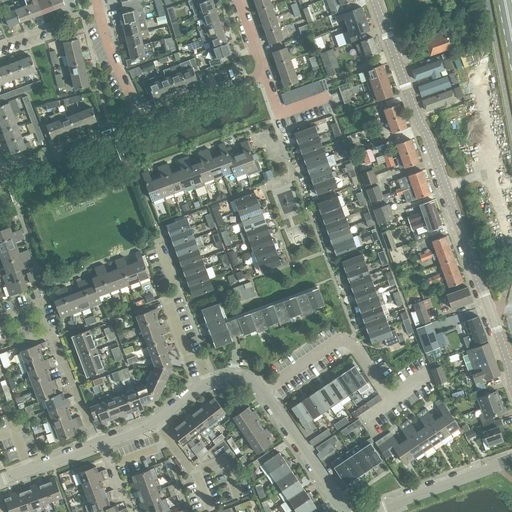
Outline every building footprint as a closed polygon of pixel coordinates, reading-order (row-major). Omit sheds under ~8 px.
[(37,0),(24,0),(27,5),(31,18),(43,14),(37,0)] [(37,0),(43,14),(54,9),(50,0),(37,0)] [(50,0),(54,9),(65,5),(63,0),(50,0)] [(202,0),(189,0),(188,1),(191,9),(192,8),(194,15),(201,13),(201,14),(215,9),(212,0),(205,0),(202,1),(202,0)] [(255,0),(258,9),(272,4),(270,0),(255,0)] [(130,10),(120,13),(123,25),(138,22),(137,19),(145,17),(141,3),(129,5),(130,10)] [(9,26),(20,22),(15,9),(13,4),(2,8),(9,26)] [(262,21),(276,16),(272,4),(258,9),(262,21)] [(20,22),(31,18),(27,5),(15,9),(20,22)] [(175,35),(181,33),(172,5),(165,7),(175,35)] [(329,16),(340,12),(338,7),(338,6),(336,7),(327,10),(329,16)] [(314,21),(309,7),(303,9),(308,23),(314,21)] [(347,25),(366,18),(362,7),(336,17),(337,21),(345,19),(347,25)] [(205,25),(219,20),(215,9),(201,14),(201,13),(194,15),(193,16),(195,20),(199,18),(200,20),(203,19),(205,24),(205,25)] [(158,25),(167,23),(165,16),(157,19),(158,25)] [(266,32),(280,28),(276,16),(262,21),(266,32)] [(138,22),(123,25),(126,36),(140,33),(140,32),(148,30),(145,17),(137,19),(138,22)] [(366,18),(347,25),(349,31),(342,33),(346,44),(357,40),(355,35),(370,30),(366,18)] [(223,31),(219,20),(205,25),(205,24),(197,27),(198,31),(200,30),(203,37),(208,35),(209,36),(223,31)] [(301,36),(307,34),(304,25),(298,27),(301,36)] [(280,28),(266,32),(270,44),(284,39),(280,28)] [(430,55),(455,46),(448,28),(439,31),(439,32),(424,37),(430,55)] [(126,36),(129,48),(143,44),(143,43),(141,37),(149,35),(148,30),(140,32),(140,33),(126,36)] [(203,37),(196,40),(199,48),(204,46),(203,44),(210,41),(213,47),(227,42),(223,31),(209,36),(208,35),(203,37)] [(379,53),(373,37),(361,41),(361,42),(356,44),(359,52),(365,50),(367,57),(379,53)] [(67,53),(80,50),(78,39),(64,42),(67,53)] [(160,42),(163,54),(174,49),(172,39),(160,42)] [(131,59),(135,59),(136,65),(153,58),(152,54),(153,53),(150,41),(143,43),(143,44),(129,48),(131,59)] [(213,47),(208,49),(212,60),(209,61),(211,66),(223,62),(221,57),(231,54),(227,42),(213,47)] [(276,62),(290,58),(286,47),(273,51),(276,62)] [(327,77),(341,72),(333,49),(319,53),(327,77)] [(70,65),(83,62),(80,50),(67,53),(70,65)] [(19,60),(24,75),(36,71),(31,56),(19,60)] [(199,69),(195,58),(189,60),(179,64),(180,64),(182,71),(181,72),(186,85),(198,81),(194,72),(199,69)] [(281,75),(294,70),(290,58),(276,62),(281,75)] [(447,70),(452,68),(453,68),(449,58),(443,60),(447,70)] [(414,69),(419,81),(433,76),(435,80),(442,78),(441,74),(446,72),(441,59),(414,69)] [(13,79),(24,75),(19,60),(8,64),(13,79)] [(144,72),(156,67),(154,61),(142,66),(144,72)] [(72,77),(86,74),(83,62),(70,65),(72,77)] [(0,80),(1,84),(13,79),(8,64),(0,67),(0,80)] [(176,90),(186,85),(181,72),(182,71),(180,64),(169,68),(172,76),(170,76),(176,90)] [(367,81),(386,74),(382,64),(364,71),(367,81)] [(165,94),(176,90),(170,76),(172,76),(169,68),(163,70),(166,78),(160,80),(165,94)] [(294,70),(281,75),(285,86),(298,82),(294,70)] [(452,84),(458,82),(454,72),(448,74),(452,84)] [(86,74),(72,77),(75,89),(89,86),(86,74)] [(371,91),(390,84),(386,74),(367,81),(371,91)] [(165,94),(160,80),(158,75),(143,81),(147,93),(151,92),(154,98),(165,94)] [(319,80),(323,91),(329,89),(324,78),(319,80)] [(28,85),(30,90),(42,86),(40,80),(28,85)] [(317,93),(323,91),(319,80),(313,82),(317,93)] [(312,95),(317,93),(313,82),(308,84),(312,95)] [(307,97),(312,95),(308,84),(303,86),(307,97)] [(390,84),(371,91),(375,101),(393,94),(390,84)] [(19,94),(30,90),(28,85),(17,89),(19,94)] [(420,94),(422,100),(448,91),(446,85),(420,94)] [(301,99),(307,97),(303,86),(297,88),(301,99)] [(457,98),(463,96),(460,86),(454,88),(457,98)] [(347,89),(349,95),(352,101),(356,99),(352,87),(347,89)] [(296,101),(301,99),(297,88),(292,90),(296,101)] [(7,99),(19,94),(17,89),(5,93),(7,99)] [(347,89),(340,92),(342,97),(349,95),(347,89)] [(291,103),(296,101),(292,90),(286,92),(291,103)] [(423,101),(427,113),(446,106),(447,109),(453,107),(452,104),(457,102),(453,91),(423,101)] [(285,105),(291,103),(286,92),(281,94),(285,105)] [(349,95),(342,97),(344,104),(352,101),(349,95)] [(27,110),(32,108),(28,96),(22,98),(27,110)] [(0,119),(13,114),(21,112),(16,99),(8,101),(8,103),(0,106),(0,119)] [(389,121),(403,116),(398,104),(384,109),(389,121)] [(79,112),(84,126),(97,121),(92,107),(79,112)] [(31,121),(36,119),(32,108),(27,110),(31,121)] [(63,118),(60,112),(55,114),(63,134),(75,129),(69,116),(63,118)] [(75,129),(84,126),(79,112),(69,116),(75,129)] [(0,123),(3,132),(18,126),(13,114),(0,119),(0,123)] [(51,138),(63,134),(55,114),(50,116),(52,122),(46,125),(51,138)] [(403,116),(389,121),(393,132),(407,127),(403,116)] [(378,118),(370,120),(373,127),(380,124),(378,118)] [(35,132),(41,130),(36,119),(31,121),(35,132)] [(332,131),(338,129),(336,122),(330,124),(332,131)] [(380,124),(373,127),(375,133),(382,130),(380,124)] [(298,143),(318,136),(314,125),(294,133),(295,133),(291,134),(293,138),(296,137),(298,143)] [(7,143),(22,137),(18,126),(3,132),(7,143)] [(338,129),(332,131),(335,138),(341,135),(338,129)] [(41,130),(35,132),(39,141),(44,139),(41,130)] [(302,154),(322,146),(318,136),(298,143),(295,144),(297,148),(299,147),(302,154)] [(12,154),(26,149),(31,147),(29,142),(24,144),(22,137),(7,143),(12,154)] [(411,139),(397,144),(401,155),(415,150),(411,139)] [(240,154),(246,171),(247,175),(261,169),(257,159),(254,161),(246,141),(241,143),(244,152),(240,154)] [(226,148),(224,142),(219,144),(222,153),(217,155),(224,174),(234,170),(226,148)] [(340,151),(346,149),(343,143),(338,145),(340,151)] [(246,171),(240,154),(234,156),(231,146),(226,148),(234,170),(236,175),(246,171)] [(309,174),(329,166),(322,146),(302,154),(299,155),(301,158),(303,158),(305,163),(303,164),(304,168),(307,167),(309,174)] [(224,174),(217,155),(212,157),(209,148),(203,150),(214,177),(224,174)] [(365,164),(375,161),(371,148),(361,152),(365,164)] [(346,149),(340,151),(342,158),(348,156),(346,149)] [(197,163),(204,181),(214,177),(203,150),(198,152),(202,161),(197,163)] [(405,167),(419,162),(415,150),(401,155),(405,167)] [(383,156),(385,162),(392,159),(390,153),(383,156)] [(188,156),(184,158),(194,185),(193,185),(197,196),(207,192),(203,182),(204,181),(197,163),(192,165),(188,156)] [(184,189),(193,185),(194,185),(184,158),(178,160),(182,169),(177,171),(184,189)] [(394,165),(392,159),(385,162),(387,168),(394,165)] [(184,189),(177,171),(172,172),(168,163),(163,165),(173,192),(184,189)] [(346,167),(342,169),(344,173),(347,171),(353,169),(351,163),(345,165),(346,167)] [(163,196),(173,192),(163,165),(158,167),(162,176),(157,178),(163,196)] [(309,174),(306,175),(308,179),(311,178),(313,184),(333,177),(336,176),(335,171),(332,172),(330,166),(309,174)] [(353,169),(347,171),(350,178),(356,176),(353,169)] [(365,186),(377,181),(373,169),(361,174),(365,186)] [(405,184),(406,186),(407,186),(408,188),(426,181),(422,170),(409,175),(402,177),(401,179),(403,183),(405,184)] [(148,171),(143,173),(155,204),(165,200),(163,196),(157,178),(152,180),(148,171)] [(337,187),(333,177),(313,184),(310,185),(312,189),(315,188),(317,195),(337,187)] [(406,186),(401,188),(402,191),(403,190),(404,192),(409,191),(412,200),(431,193),(426,181),(408,188),(407,186),(406,186)] [(371,201),(383,197),(379,186),(367,190),(371,201)] [(259,203),(262,202),(260,198),(257,199),(255,192),(234,200),(238,210),(259,203)] [(321,214),(341,207),(337,196),(317,203),(321,214)] [(420,204),(422,212),(407,217),(409,223),(438,213),(433,199),(420,204)] [(182,205),(184,212),(191,210),(188,203),(182,205)] [(219,203),(211,206),(213,212),(221,209),(219,203)] [(261,209),(259,203),(238,210),(242,220),(262,213),(265,212),(264,208),(261,209)] [(376,216),(391,211),(388,204),(374,209),(376,216)] [(325,224),(345,217),(341,207),(321,214),(318,215),(320,219),(322,218),(325,224)] [(391,211),(376,216),(379,223),(393,218),(391,211)] [(207,222),(213,220),(210,213),(205,215),(207,222)] [(265,219),(262,213),(242,220),(246,231),(266,223),(269,222),(268,218),(265,219)] [(438,213),(409,223),(411,230),(427,224),(429,231),(442,226),(438,213)] [(221,216),(216,218),(218,225),(224,223),(221,216)] [(171,236),(191,228),(187,217),(164,226),(165,230),(168,229),(171,236)] [(329,234),(349,227),(345,217),(325,224),(322,225),(323,229),(326,228),(328,234),(329,234)] [(246,231),(240,233),(243,243),(249,240),(270,233),(273,232),(271,229),(269,230),(266,223),(246,231)] [(0,230),(0,242),(22,234),(21,229),(12,232),(10,227),(0,230)] [(332,244),(352,237),(349,227),(329,234),(328,234),(325,235),(327,238),(330,237),(332,244)] [(174,246),(195,239),(191,228),(171,236),(168,237),(169,240),(172,239),(174,246)] [(223,238),(229,236),(227,230),(221,232),(223,238)] [(387,251),(394,248),(388,230),(381,233),(387,251)] [(426,231),(413,236),(415,241),(428,237),(426,231)] [(215,243),(221,241),(218,233),(212,235),(215,243)] [(272,240),(270,233),(249,240),(253,250),(273,243),(276,242),(275,239),(272,240)] [(0,242),(0,253),(18,247),(16,242),(24,239),(22,234),(0,242)] [(229,236),(223,238),(225,245),(231,243),(230,240),(234,239),(233,235),(229,236)] [(437,252),(450,247),(445,235),(432,240),(437,252)] [(332,244),(329,245),(330,248),(334,247),(336,255),(356,247),(352,237),(332,244)] [(178,256),(198,249),(195,239),(174,246),(171,247),(173,250),(175,249),(178,256)] [(276,250),(273,243),(253,250),(257,261),(277,253),(280,252),(279,249),(276,250)] [(0,253),(0,255),(3,264),(30,254),(28,250),(20,253),(18,247),(0,253)] [(454,259),(450,247),(437,252),(432,254),(431,251),(425,253),(427,259),(433,257),(434,260),(439,258),(441,263),(454,259)] [(178,256),(175,257),(176,260),(179,259),(182,266),(202,258),(198,249),(178,256)] [(133,264),(140,281),(150,277),(140,251),(135,253),(139,262),(133,264)] [(277,253),(257,261),(261,271),(284,263),(283,259),(280,260),(277,253)] [(346,271),(366,264),(362,253),(342,261),(343,261),(339,263),(340,266),(344,265),(346,271)] [(3,264),(7,274),(20,269),(21,269),(25,268),(23,262),(31,259),(30,254),(3,264)] [(222,262),(228,260),(225,254),(220,256),(222,262)] [(140,281),(133,264),(127,266),(124,257),(120,259),(129,285),(140,281)] [(236,257),(231,259),(233,266),(239,264),(236,257)] [(185,276),(206,269),(202,258),(182,266),(179,267),(180,270),(183,269),(185,276)] [(119,289),(129,285),(120,259),(115,260),(118,269),(113,271),(119,289)] [(445,275),(458,270),(454,259),(441,263),(445,275)] [(228,260),(222,262),(225,269),(230,267),(228,260)] [(119,289),(113,271),(108,273),(104,264),(99,266),(109,292),(119,289)] [(350,281),(370,274),(366,264),(346,271),(343,272),(344,276),(347,275),(350,281)] [(99,296),(109,292),(99,266),(95,268),(98,277),(92,279),(95,286),(96,286),(99,296)] [(7,274),(2,275),(6,284),(5,284),(3,285),(4,286),(6,286),(24,279),(21,269),(20,269),(7,274)] [(189,286),(209,278),(206,269),(185,276),(183,277),(184,281),(187,279),(189,286)] [(463,282),(458,270),(445,275),(440,277),(439,274),(433,276),(436,282),(441,280),(442,282),(447,280),(449,287),(463,282)] [(238,280),(244,278),(242,271),(236,273),(238,280)] [(230,283),(236,281),(233,274),(227,276),(230,283)] [(350,281),(346,282),(347,282),(348,286),(351,285),(353,291),(354,291),(374,284),(370,274),(350,281)] [(189,286),(186,287),(188,291),(191,290),(193,297),(213,289),(209,278),(189,286)] [(6,286),(4,286),(5,288),(6,287),(7,287),(10,296),(28,290),(24,279),(6,286)] [(256,295),(252,286),(246,288),(244,284),(232,288),(237,302),(256,295)] [(357,301),(357,302),(380,293),(378,289),(376,290),(374,284),(354,291),(353,291),(350,292),(352,296),(355,295),(357,301)] [(102,304),(99,296),(96,286),(95,286),(85,290),(91,308),(102,304)] [(306,292),(312,309),(325,304),(319,287),(306,292)] [(451,309),(459,306),(473,301),(467,287),(446,295),(451,309)] [(81,311),(91,308),(85,290),(75,293),(81,311)] [(313,311),(312,309),(306,292),(295,296),(302,313),(303,315),(313,311)] [(64,297),(71,315),(81,311),(75,293),(64,297)] [(147,302),(154,300),(151,293),(145,296),(147,302)] [(357,301),(354,303),(355,306),(359,305),(361,311),(361,312),(384,303),(385,303),(381,293),(380,293),(357,302),(357,301)] [(290,317),(302,313),(295,296),(283,300),(290,317)] [(61,319),(71,315),(64,297),(55,301),(61,319)] [(291,320),(290,317),(283,300),(273,304),(279,321),(280,324),(291,320)] [(420,324),(430,321),(425,305),(423,301),(413,304),(420,324)] [(206,322),(223,315),(218,303),(202,309),(206,322)] [(361,311),(358,313),(359,316),(362,315),(365,322),(385,315),(385,314),(388,313),(385,303),(361,312),(361,311)] [(267,326),(279,321),(273,304),(261,309),(267,326)] [(140,326),(158,319),(156,313),(158,312),(157,308),(136,316),(140,326)] [(268,328),(267,326),(261,309),(250,313),(257,330),(257,332),(268,328)] [(83,311),(83,322),(99,322),(98,313),(92,313),(92,311),(83,311)] [(244,335),(257,330),(250,313),(237,317),(243,333),(244,335)] [(457,325),(464,322),(461,314),(454,317),(457,325)] [(228,328),(226,322),(223,315),(206,322),(211,334),(228,328)] [(365,322),(361,323),(363,327),(366,325),(368,332),(365,333),(389,325),(385,315),(365,322)] [(469,335),(463,338),(467,348),(473,345),(487,340),(483,328),(478,316),(464,322),(469,333),(469,335)] [(231,337),(243,333),(237,317),(226,322),(228,328),(231,337)] [(408,318),(403,320),(408,334),(413,332),(408,318)] [(140,326),(144,336),(164,329),(163,325),(161,326),(158,319),(140,326)] [(425,353),(441,347),(432,323),(417,328),(425,353)] [(0,333),(4,332),(4,333),(9,331),(6,325),(2,326),(2,327),(0,327),(0,333)] [(389,325),(365,333),(367,337),(370,336),(372,343),(384,339),(387,346),(396,343),(399,342),(400,342),(403,340),(401,335),(398,336),(395,329),(391,331),(389,325)] [(106,335),(114,333),(111,326),(103,329),(106,335)] [(231,337),(228,328),(211,334),(216,347),(233,341),(231,337)] [(147,346),(166,340),(163,333),(166,332),(164,329),(144,336),(147,346)] [(73,348),(93,340),(89,330),(71,336),(74,342),(71,343),(73,348)] [(114,333),(106,335),(108,341),(116,338),(114,333)] [(78,355),(96,348),(93,340),(73,348),(74,352),(77,351),(78,355)] [(166,351),(172,349),(170,345),(168,346),(166,340),(147,346),(151,357),(166,351)] [(19,354),(14,356),(17,364),(24,362),(42,355),(40,349),(48,346),(46,341),(18,352),(19,354)] [(468,353),(463,355),(468,370),(473,369),(474,370),(482,367),(482,368),(482,369),(495,364),(495,362),(488,343),(474,348),(467,351),(468,353)] [(114,355),(121,353),(119,346),(111,349),(114,355)] [(80,368),(100,360),(96,348),(78,355),(81,362),(79,363),(80,368)] [(172,367),(166,351),(151,357),(155,367),(172,367)] [(0,354),(0,356),(4,367),(11,365),(6,352),(0,354)] [(121,353),(114,355),(116,362),(123,359),(121,353)] [(26,372),(54,362),(52,357),(44,360),(42,355),(24,362),(27,370),(25,371),(26,372)] [(100,360),(80,368),(82,372),(84,371),(86,377),(104,371),(100,360)] [(31,381),(50,374),(48,369),(55,366),(54,362),(26,372),(26,374),(28,373),(31,381)] [(350,364),(352,367),(346,371),(358,389),(356,390),(359,394),(369,387),(366,383),(367,382),(353,362),(350,364)] [(474,382),(478,381),(499,373),(495,364),(482,369),(482,368),(470,373),(474,382)] [(437,384),(447,381),(441,366),(431,369),(437,384)] [(165,383),(172,367),(155,367),(153,371),(150,370),(148,374),(165,383)] [(358,389),(346,371),(344,368),(341,371),(343,373),(337,377),(349,395),(356,390),(358,389)] [(32,391),(33,392),(61,382),(59,378),(52,380),(50,374),(31,381),(35,390),(32,391)] [(148,374),(145,380),(148,381),(146,386),(158,399),(165,383),(148,374)] [(349,395),(337,377),(335,375),(332,377),(334,379),(328,383),(340,401),(349,395)] [(16,387),(13,377),(8,379),(12,389),(16,387)] [(340,401),(328,383),(326,381),(323,383),(325,385),(319,389),(331,407),(340,401)] [(45,400),(57,395),(55,389),(63,386),(61,382),(33,392),(34,394),(36,394),(39,402),(45,400)] [(146,386),(136,390),(141,405),(142,405),(158,399),(146,386)] [(129,388),(124,390),(126,394),(132,412),(139,410),(140,412),(144,410),(142,405),(141,405),(136,390),(135,387),(129,388)] [(314,389),(316,391),(310,395),(322,413),(331,407),(319,389),(317,387),(314,389)] [(481,408),(501,401),(497,391),(485,395),(483,389),(470,394),(472,401),(478,399),(481,408)] [(453,399),(464,396),(462,390),(452,394),(453,399)] [(46,411),(74,400),(73,396),(65,399),(63,393),(57,395),(45,400),(48,408),(45,409),(46,411)] [(107,393),(103,395),(112,419),(118,417),(119,419),(123,418),(115,397),(110,399),(107,393)] [(301,401),(313,419),(322,413),(310,395),(308,393),(305,395),(307,398),(301,401)] [(132,412),(126,394),(115,397),(123,418),(127,417),(126,414),(132,412)] [(371,407),(383,399),(379,394),(367,402),(371,407)] [(95,405),(89,407),(94,420),(100,418),(103,426),(107,424),(106,422),(112,419),(103,395),(98,397),(101,403),(95,405)] [(204,402),(217,419),(226,413),(214,397),(209,402),(207,399),(204,402)] [(439,417),(450,433),(459,426),(440,398),(435,402),(443,414),(439,417)] [(296,401),(298,403),(292,408),(304,425),(303,426),(306,431),(310,428),(307,423),(313,419),(301,401),(299,399),(296,401)] [(52,420),(70,413),(68,407),(76,404),(74,400),(46,411),(46,413),(49,412),(52,420)] [(483,414),(479,415),(481,419),(483,425),(495,421),(493,416),(504,412),(501,401),(481,408),(483,414)] [(202,407),(197,411),(209,426),(211,428),(215,425),(213,423),(217,419),(204,402),(201,404),(202,407)] [(358,408),(361,413),(367,410),(364,405),(358,408)] [(239,426),(257,414),(255,411),(253,412),(249,406),(233,417),(239,426)] [(356,417),(361,413),(358,408),(352,412),(356,417)] [(450,433),(439,417),(435,420),(426,408),(421,411),(441,439),(450,433)] [(209,426),(197,411),(192,415),(190,413),(187,415),(200,433),(209,426)] [(432,444),(441,439),(421,411),(417,414),(426,426),(421,429),(432,444)] [(47,422),(51,432),(82,420),(80,416),(72,419),(70,413),(52,420),(47,422)] [(245,435),(261,424),(257,419),(259,417),(257,414),(239,426),(245,435)] [(192,439),(200,433),(187,415),(183,418),(185,420),(180,424),(192,439)] [(340,420),(344,425),(349,422),(346,417),(340,420)] [(346,427),(350,432),(362,423),(359,419),(346,427)] [(417,432),(411,424),(409,419),(404,422),(423,450),(432,444),(421,429),(417,432)] [(495,421),(483,425),(485,431),(483,432),(488,447),(503,441),(499,429),(503,427),(500,419),(495,421)] [(82,420),(51,432),(55,442),(78,434),(76,428),(83,425),(82,420)] [(338,430),(344,425),(340,420),(334,425),(338,430)] [(414,457),(423,450),(404,422),(399,426),(408,438),(403,441),(414,457)] [(174,428),(173,426),(170,428),(183,446),(187,442),(192,448),(196,445),(191,439),(192,439),(180,424),(174,428)] [(251,444),(269,431),(267,429),(265,430),(261,424),(245,435),(251,444)] [(344,436),(350,432),(346,427),(341,431),(344,436)] [(322,433),(326,438),(331,434),(328,429),(322,433)] [(467,439),(473,437),(470,430),(464,432),(467,439)] [(269,431),(251,444),(258,453),(273,442),(269,437),(272,435),(269,431)] [(414,457),(403,441),(399,444),(391,431),(381,438),(392,454),(397,451),(405,463),(414,457)] [(313,446),(326,438),(322,433),(310,441),(313,446)] [(328,439),(332,444),(338,440),(335,435),(328,439)] [(361,448),(373,467),(375,469),(378,467),(376,464),(383,460),(371,443),(373,441),(371,437),(364,442),(366,445),(361,448)] [(387,457),(392,454),(381,438),(376,441),(387,457)] [(319,452),(332,444),(328,439),(316,447),(319,452)] [(201,440),(196,444),(200,450),(204,454),(208,450),(201,440)] [(361,448),(358,444),(349,450),(364,473),(366,475),(369,473),(367,470),(373,467),(361,448)] [(345,452),(348,457),(343,460),(355,479),(357,481),(360,479),(358,476),(364,473),(349,450),(345,452)] [(270,472),(288,460),(285,456),(282,457),(279,452),(272,456),(269,451),(252,462),(256,468),(263,463),(270,472)] [(340,457),(331,463),(334,467),(347,488),(351,485),(349,482),(355,479),(343,460),(342,461),(340,457)] [(276,481),(292,470),(288,466),(290,464),(288,460),(270,472),(276,481)] [(78,473),(82,484),(107,474),(106,469),(98,472),(96,466),(78,473)] [(154,468),(132,476),(134,483),(132,484),(133,487),(158,478),(154,468)] [(282,491),(300,478),(297,474),(295,475),(292,470),(276,481),(282,491)] [(85,494),(103,487),(101,481),(109,478),(107,474),(82,484),(85,494)] [(45,484),(52,501),(62,498),(54,477),(51,479),(52,481),(45,484)] [(158,478),(133,487),(135,491),(137,490),(139,497),(157,490),(162,489),(158,478)] [(300,478),(282,491),(287,498),(288,500),(304,489),(301,484),(303,482),(300,478)] [(52,501),(45,484),(39,486),(38,483),(34,485),(41,505),(52,501)] [(36,507),(41,505),(34,485),(31,486),(31,489),(25,491),(32,511),(35,511),(38,511),(36,507)] [(85,494),(89,503),(115,494),(114,490),(106,493),(103,487),(85,494)] [(294,508),(312,496),(309,492),(307,493),(304,489),(288,500),(285,501),(292,510),(294,509),(294,508)] [(141,508),(161,500),(157,490),(139,497),(142,503),(139,504),(141,508)] [(263,490),(258,492),(260,499),(266,497),(263,490)] [(18,491),(14,492),(20,511),(32,511),(25,491),(19,494),(18,491)] [(11,496),(4,499),(9,511),(20,511),(14,492),(10,494),(11,496)] [(87,511),(97,511),(111,507),(109,502),(117,499),(115,494),(89,503),(85,505),(87,511)] [(296,511),(313,511),(312,510),(316,507),(313,502),(315,500),(312,496),(294,508),(294,509),(296,511)] [(161,500),(141,508),(142,511),(144,511),(166,511),(170,511),(166,498),(161,500)]
